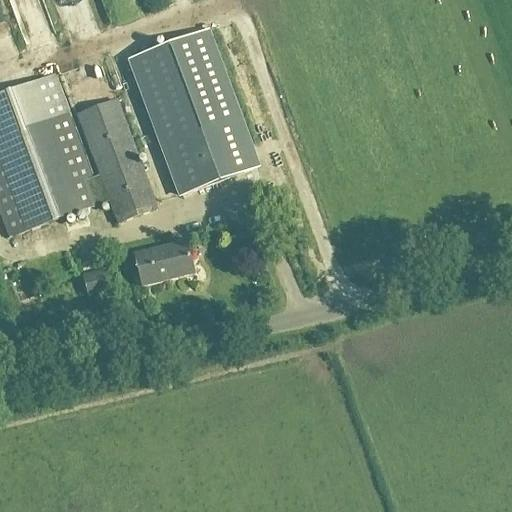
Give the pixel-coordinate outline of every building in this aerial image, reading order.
[(106,38),(100,22),(70,33),(75,49),(106,38)] [(198,27),(124,54),(174,190),(248,162),(198,27)] [(121,115),(140,108),(133,88),(113,96),(116,102),(78,116),(100,177),(92,180),(55,78),(0,97),(0,217),(8,240),(109,204),(116,221),(155,206),(127,132),(121,115)] [(185,245),(134,257),(142,289),(193,277),(185,245)] [(83,278),(88,300),(113,294),(107,272),(83,278)]
